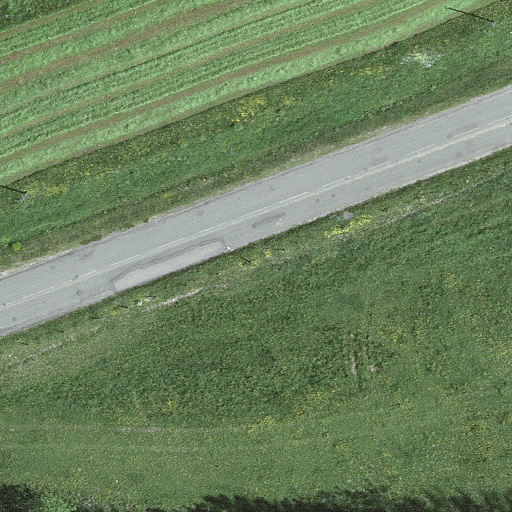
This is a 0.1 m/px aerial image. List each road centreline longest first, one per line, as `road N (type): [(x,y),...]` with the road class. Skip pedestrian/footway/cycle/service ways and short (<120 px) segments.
road 1 (tertiary): [(511,119),(0,307)]
road 2 (track): [(75,511),(269,508),(511,439)]
